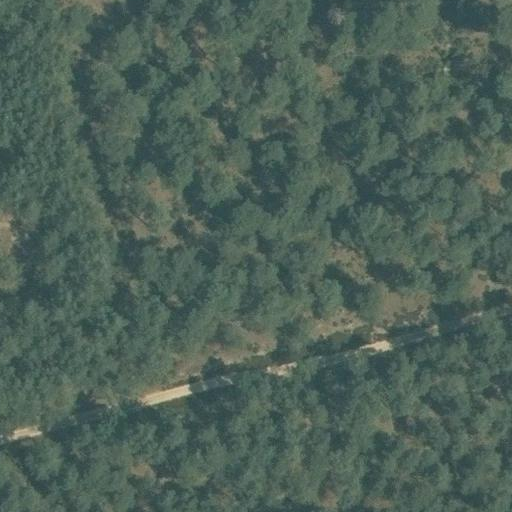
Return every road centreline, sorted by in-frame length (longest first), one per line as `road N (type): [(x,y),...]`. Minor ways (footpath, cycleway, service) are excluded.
road 1 (track): [(511,308),(0,438)]
road 2 (track): [(296,363),(316,378),(309,408),(281,481),(253,511)]
